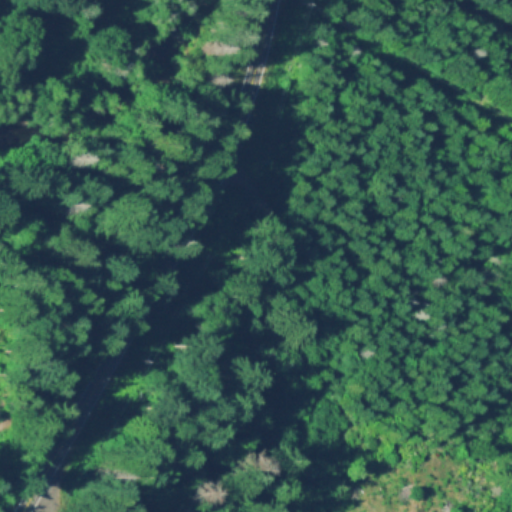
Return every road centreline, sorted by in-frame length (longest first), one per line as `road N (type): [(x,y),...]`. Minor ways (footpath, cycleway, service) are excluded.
road 1 (secondary): [(24,511),(218,166),(249,87),(269,0)]
road 2 (track): [(292,330),(267,209),(249,185),(218,166)]
road 3 (track): [(266,511),(296,371)]
